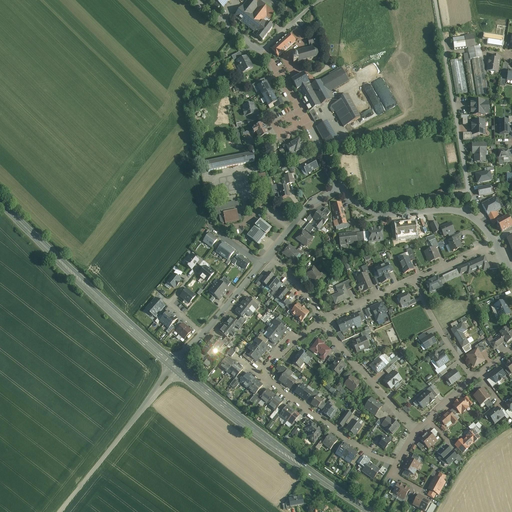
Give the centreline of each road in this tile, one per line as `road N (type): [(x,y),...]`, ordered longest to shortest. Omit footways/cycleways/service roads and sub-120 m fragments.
road 1 (secondary): [(175,366),(370,511)]
road 2 (secondary): [(0,202),(175,366)]
road 3 (residential): [(396,463),(360,448),(266,378),(284,348),(323,320)]
road 4 (residential): [(435,0),(466,212)]
road 5 (unclassified): [(58,511),(175,366)]
road 6 (residential): [(341,187),(261,50)]
road 7 (residential): [(323,320),(416,430)]
road 8 (residential): [(466,212),(374,213),(341,187)]
